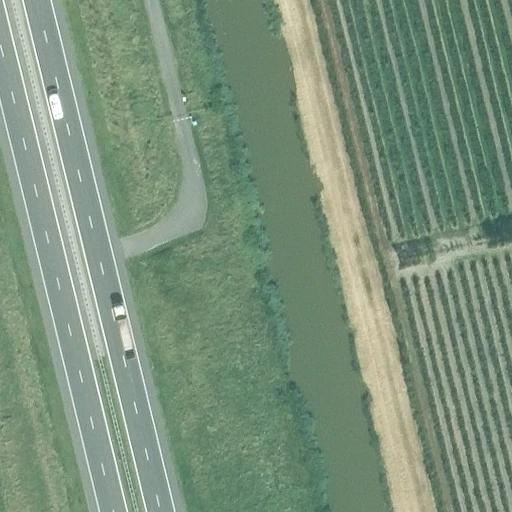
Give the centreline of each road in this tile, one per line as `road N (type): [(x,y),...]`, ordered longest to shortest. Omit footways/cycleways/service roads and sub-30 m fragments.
road 1 (trunk): [(160,511),(38,0)]
road 2 (trunk): [(0,78),(104,511)]
